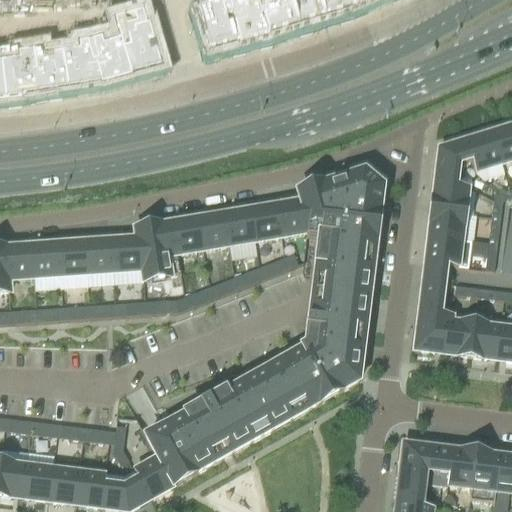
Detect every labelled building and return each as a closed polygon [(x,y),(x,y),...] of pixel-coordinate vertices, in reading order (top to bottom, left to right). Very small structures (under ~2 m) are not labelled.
[(226,0),(195,0),(199,11),(196,12),(208,55),(238,46),(239,49),(269,40),(268,38),(352,9),(353,12),(381,0),(243,0),(245,5),(229,9),(226,0)] [(0,102),(21,100),(21,97),(99,84),(100,87),(132,78),(131,75),(160,67),(148,25),(145,25),(142,12),(112,20),(118,41),(103,45),(101,38),(90,41),(77,43),(78,50),(43,56),(42,49),(17,54),(18,60),(0,62),(0,102)] [(511,130),(490,137),(500,168),(511,164),(511,130)] [(500,168),(490,137),(465,145),(471,165),(475,176),(500,168)] [(435,179),(434,188),(455,191),(458,169),(468,166),(470,165),(471,165),(465,145),(454,148),(438,153),(435,179)] [(318,298),(367,305),(381,191),(363,176),(297,196),(300,206),(305,238),(305,241),(319,242),(312,297),(319,298),(318,298)] [(433,197),(431,214),(463,218),(471,219),(474,196),(466,194),(467,192),(455,191),(434,188),(434,189),(437,189),(436,198),(433,197)] [(511,192),(503,195),(506,204),(511,202),(511,192)] [(490,221),(499,222),(501,205),(492,204),(490,221)] [(275,210),(280,242),(305,238),(300,206),(275,210)] [(249,214),(254,246),(280,242),(275,210),(249,214)] [(223,218),(228,251),(230,263),(256,259),(253,246),(254,246),(249,214),(235,216),(232,220),(224,221),(223,218)] [(428,240),(460,244),(463,218),(431,214),(429,231),(428,240)] [(196,223),(202,255),(228,251),(223,218),(196,223)] [(487,248),(496,249),(499,222),(490,221),(487,248)] [(171,227),(170,227),(176,259),(177,259),(179,259),(181,258),(202,255),(196,223),(183,225),(171,227)] [(135,243),(141,275),(142,285),(179,279),(170,227),(134,233),(135,243)] [(460,244),(428,240),(424,267),(445,270),(467,273),(470,246),(460,244)] [(110,245),(112,277),(141,275),(135,243),(110,245)] [(84,246),(86,279),(112,277),(110,245),(84,246)] [(86,279),(84,246),(57,248),(60,281),(86,279)] [(31,250),(33,283),(60,281),(57,248),(31,250)] [(496,249),(487,248),(484,275),(493,276),(496,249)] [(33,283),(31,250),(5,252),(8,285),(33,283)] [(0,297),(9,297),(8,285),(5,252),(0,252),(0,297)] [(282,262),(287,274),(297,270),(293,258),(282,262)] [(282,262),(264,269),(269,281),(287,274),(282,262)] [(419,315),(439,318),(445,270),(424,267),(420,304),(419,315)] [(253,274),(234,282),(238,293),(257,286),(253,274)] [(238,293),(234,282),(214,289),(219,301),(238,293)] [(476,302),(477,293),(454,290),(453,299),(476,302)] [(201,294),(183,301),(188,313),(206,306),(208,305),(204,293),(201,294)] [(502,305),(503,296),(477,293),(476,302),(502,305)] [(511,306),(511,296),(503,296),(502,305),(511,306)] [(318,298),(319,298),(312,297),(308,324),(306,323),(305,334),(307,334),(305,351),(280,365),(308,413),(306,413),(307,415),(334,399),(357,386),(367,305),(318,298)] [(178,304),(174,305),(177,318),(182,315),(188,313),(183,301),(178,304)] [(154,306),(155,318),(164,318),(163,305),(154,306)] [(145,319),(144,306),(123,308),(124,320),(145,319)] [(144,306),(145,319),(155,318),(154,306),(144,306)] [(88,310),(89,323),(109,322),(109,309),(88,310)] [(89,323),(88,310),(67,312),(68,324),(89,323)] [(35,314),(36,327),(57,325),(56,312),(35,314)] [(36,327),(35,314),(13,316),(14,328),(36,327)] [(442,358),(447,325),(450,326),(451,319),(439,318),(419,315),(414,354),(442,358)] [(0,329),(10,328),(9,316),(0,316),(0,329)] [(473,329),(450,326),(447,325),(442,358),(469,361),(473,329)] [(473,329),(469,361),(495,364),(499,332),(473,329)] [(511,366),(511,333),(499,332),(495,364),(511,366)] [(156,462),(172,491),(307,415),(306,413),(308,413),(280,365),(208,406),(207,404),(198,409),(199,411),(144,442),(156,462)] [(29,439),(31,426),(10,424),(8,437),(29,439)] [(31,426),(29,439),(50,442),(51,429),(31,426)] [(81,445),(83,433),(62,430),(61,443),(81,445)] [(113,442),(124,443),(125,432),(115,430),(113,442)] [(83,433),(81,445),(102,448),(104,435),(83,433)] [(113,442),(112,457),(119,470),(128,465),(122,455),(124,443),(113,442)] [(401,460),(400,472),(424,475),(423,487),(446,489),(447,478),(450,454),(427,451),(427,448),(403,445),(401,460)] [(450,454),(447,478),(446,489),(469,492),(474,457),(450,454)] [(474,457),(469,492),(468,504),(493,507),(494,496),(499,460),(474,457)] [(494,496),(511,497),(511,461),(499,460),(494,496)] [(172,491),(156,462),(133,475),(149,503),(172,491)] [(0,467),(0,500),(21,503),(25,470),(0,467)] [(47,506),(51,474),(25,470),(21,503),(47,506)] [(423,487),(424,475),(400,472),(395,507),(420,510),(423,487)] [(73,509),(77,477),(51,474),(47,506),(73,509)] [(103,489),(100,511),(134,511),(149,503),(133,475),(137,483),(122,492),(103,489)] [(94,511),(100,511),(103,489),(105,480),(77,477),(73,509),(94,511)] [(445,499),(444,508),(453,509),(454,505),(449,499),(445,499)]
